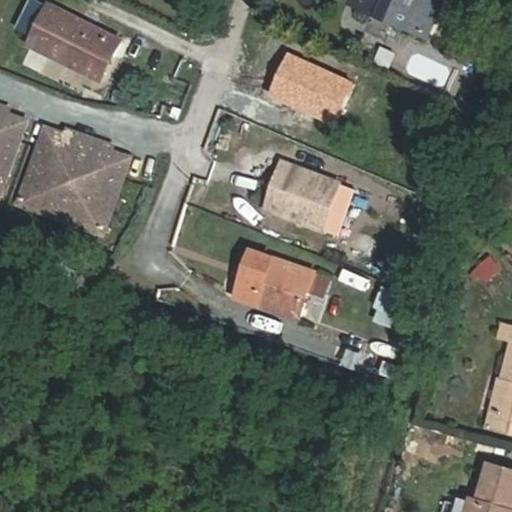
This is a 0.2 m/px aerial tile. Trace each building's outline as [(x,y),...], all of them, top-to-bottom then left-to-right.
[(31,46),(94,76),(103,54),(116,60),(127,36),(53,0),(52,0),(48,8),(34,1),(21,27),(36,35),(31,46)] [(434,35),(446,0),(360,0),(358,7),(434,35)] [(264,94),(278,51),(262,47),(249,89),(264,94)] [(103,54),(94,76),(105,81),(116,60),(103,54)] [(0,174),(7,177),(34,102),(13,94),(12,99),(5,97),(8,87),(0,84),(0,174)] [(103,103),(126,107),(129,91),(106,87),(103,103)] [(54,109),(27,184),(43,190),(59,183),(88,193),(96,209),(112,215),(139,139),(118,132),(116,136),(110,134),(113,125),(84,114),(80,124),(74,121),(75,117),(54,109)] [(347,188),(281,163),(266,204),(331,229),(347,188)] [(298,315),(313,267),(271,255),(250,249),(244,268),(248,270),(240,296),(256,301),(298,315)] [(403,318),(410,296),(380,287),(373,308),(403,318)] [(511,339),(511,325),(506,324),(502,336),(511,339)] [(358,348),(353,358),(372,368),(377,358),(358,348)] [(505,376),(495,416),(511,420),(511,365),(509,377),(505,376)] [(511,434),(511,420),(495,416),(491,430),(511,434)] [(511,511),(511,472),(495,468),(484,503),(477,502),(476,506),(474,511),(511,511)]
